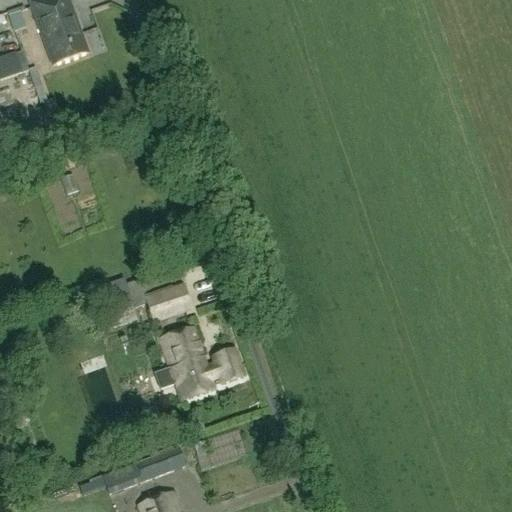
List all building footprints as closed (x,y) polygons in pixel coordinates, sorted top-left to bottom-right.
[(69,0),(42,0),(29,5),(53,67),(89,54),(69,0)] [(7,18),(14,35),(25,30),(19,13),(7,18)] [(0,81),(15,76),(7,55),(0,57),(0,81)] [(35,69),(27,72),(38,104),(40,103),(46,101),(35,69)] [(46,101),(40,103),(50,133),(63,129),(52,99),(46,101)] [(12,152),(44,140),(38,122),(5,134),(12,152)] [(182,290),(146,302),(153,323),(189,312),(182,290)] [(74,305),(62,311),(66,320),(78,315),(78,314),(105,302),(102,295),(75,307),(74,305)] [(111,316),(116,329),(137,322),(133,309),(111,316)] [(215,367),(207,370),(195,332),(161,343),(182,405),(215,394),(212,384),(220,381),(215,367)] [(213,359),(215,367),(220,381),(222,387),(243,380),(234,352),(213,359)] [(8,434),(16,431),(13,424),(5,427),(8,434)] [(179,452),(102,479),(108,494),(185,467),(179,452)] [(180,511),(173,493),(137,508),(138,511),(180,511)]
